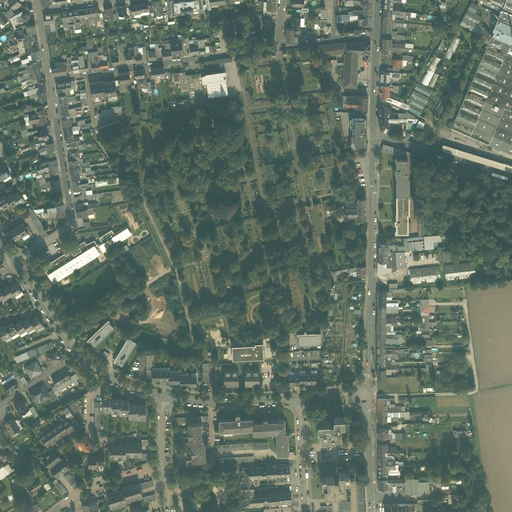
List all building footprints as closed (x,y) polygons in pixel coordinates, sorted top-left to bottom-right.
[(154,1),(156,14),(162,13),(163,13),(161,0),(154,1)] [(183,0),(184,0),(179,1),(179,0),(170,0),(172,15),(181,14),(181,12),(185,11),(186,13),(203,11),(201,0),(183,0)] [(483,3),(497,10),(499,6),(483,0),(482,3),(483,3)] [(511,0),(483,0),(499,6),(501,8),(499,13),(492,30),(494,31),(492,35),(487,45),(511,55),(511,0)] [(459,23),(481,35),(485,27),(477,24),(481,16),(474,13),(478,5),(471,1),(459,23)] [(148,2),(139,3),(141,12),(149,11),(150,11),(149,6),(148,2)] [(276,11),(276,2),(267,2),(267,6),(267,11),(271,11),(276,11)] [(141,13),(141,12),(139,3),(131,5),(132,9),(133,14),(134,14),(141,13)] [(491,10),(499,13),(501,8),(499,6),(497,10),(483,3),(481,8),(490,13),(491,10)] [(119,13),(119,15),(127,14),(125,5),(118,6),(118,7),(119,13)] [(108,18),(109,20),(113,19),(114,19),(113,14),(112,7),(104,8),(106,18),(108,18)] [(10,8),(5,12),(10,18),(15,15),(10,8)] [(16,18),(17,22),(23,22),(23,20),(27,19),(30,18),(29,12),(26,12),(26,14),(23,15),(22,15),(22,17),(16,18)] [(43,15),(45,24),(49,23),(54,22),(53,14),(43,15)] [(363,14),(359,14),(358,19),(358,24),(358,25),(362,25),(371,26),(372,15),(363,14)] [(384,14),(383,22),(392,22),(392,19),(392,15),(384,14)] [(292,18),(292,29),(300,30),(300,20),(300,18),(294,18),(292,18)] [(263,29),(271,29),(271,20),(263,20),(263,29)] [(391,26),(392,22),(383,22),(383,31),(388,31),(391,31),(391,26)] [(18,29),(19,33),(32,31),(36,31),(35,24),(26,25),(27,28),(18,29)] [(480,37),(487,45),(492,35),(485,27),(481,35),(480,37)] [(286,40),(293,40),(293,37),(293,33),(297,33),(300,33),(300,30),(292,29),(286,29),(286,40)] [(17,34),(18,42),(23,40),(33,38),(33,37),(32,31),(19,33),(17,34)] [(453,35),(444,56),(450,59),(460,38),(453,35)] [(382,47),(391,47),(392,44),(392,38),(383,37),(382,47)] [(34,44),(33,38),(23,40),(18,42),(19,48),(20,48),(25,47),(28,47),(28,46),(31,45),(31,44),(34,44)] [(442,50),(448,40),(443,38),(437,48),(442,50)] [(176,44),(171,45),(171,50),(172,55),(183,53),(182,42),(181,40),(177,41),(175,41),(176,44)] [(345,44),(345,53),(358,54),(370,54),(371,43),(361,42),(361,43),(345,42),(345,44)] [(330,50),(331,55),(345,53),(345,44),(338,45),(337,44),(329,45),(330,50)] [(200,53),(198,45),(195,45),(189,46),(191,55),(200,53)] [(511,55),(487,45),(451,128),(488,144),(492,135),(511,143),(511,55)] [(89,58),(94,58),(94,57),(99,57),(98,53),(98,51),(97,48),(97,47),(92,48),(91,48),(91,47),(87,47),(88,51),(89,58)] [(391,55),(391,51),(391,47),(382,47),(382,55),(391,55)] [(32,57),(33,59),(40,57),(39,49),(31,50),(32,57)] [(131,61),(136,61),(135,55),(134,50),(127,51),(128,53),(125,54),(126,56),(124,56),(125,58),(126,58),(127,62),(128,62),(131,62),(131,61)] [(172,55),(171,50),(166,50),(163,51),(162,51),(163,55),(163,59),(172,58),(172,55)] [(112,52),(112,53),(111,53),(111,55),(113,64),(120,63),(119,56),(115,57),(114,54),(114,51),(112,52)] [(356,87),(358,54),(345,53),(343,87),(356,87)] [(420,82),(427,85),(441,58),(434,55),(420,82)] [(27,65),(28,68),(29,72),(39,69),(36,62),(31,64),(30,61),(27,62),(28,65),(27,65)] [(52,73),(53,75),(66,73),(64,61),(58,62),(58,67),(56,67),(51,68),(52,73)] [(151,69),(152,73),(155,73),(155,76),(156,80),(160,80),(160,75),(164,75),(165,74),(164,67),(155,68),(151,69)] [(39,69),(29,72),(31,76),(32,78),(32,79),(36,77),(41,76),(39,69)] [(180,81),(182,91),(187,90),(185,71),(172,73),(173,80),(180,79),(180,81)] [(201,76),(203,84),(207,83),(207,82),(222,80),(226,79),(225,71),(224,71),(221,71),(206,74),(205,72),(201,73),(201,76)] [(120,82),(123,82),(125,82),(131,81),(129,72),(119,73),(120,82)] [(396,76),(396,72),(393,72),(386,72),(381,72),(381,82),(389,83),(389,76),(396,76)] [(429,85),(433,87),(439,73),(434,72),(429,85)] [(201,73),(191,74),(185,75),(189,98),(189,100),(189,103),(195,102),(195,99),(192,78),(201,76),(201,73)] [(141,87),(142,87),(142,86),(147,85),(147,82),(146,77),(145,76),(137,77),(138,87),(141,86),(141,87)] [(27,83),(28,86),(35,84),(33,81),(36,80),(36,77),(32,79),(32,78),(29,79),(30,82),(27,83)] [(95,98),(95,101),(100,100),(101,100),(101,97),(105,97),(106,100),(109,99),(108,98),(112,97),(112,99),(114,99),(113,97),(117,96),(116,85),(115,80),(104,82),(103,81),(90,83),(92,99),(95,98)] [(207,83),(209,97),(228,94),(227,91),(224,92),(222,80),(207,82),(207,83)] [(38,82),(39,88),(39,91),(45,90),(47,90),(46,81),(38,82)] [(58,91),(66,90),(70,89),(72,89),(71,81),(65,82),(56,83),(58,91)] [(414,89),(429,96),(432,90),(417,82),(414,89)] [(37,92),(39,91),(39,88),(37,89),(36,87),(33,88),(33,87),(35,86),(35,84),(28,86),(29,90),(24,92),(25,96),(28,95),(29,94),(37,92)] [(383,97),(389,97),(389,94),(390,87),(380,86),(380,96),(381,97),(383,97)] [(38,95),(38,97),(38,100),(39,101),(47,100),(45,90),(39,91),(37,92),(38,95)] [(407,109),(419,115),(428,97),(414,90),(406,104),(409,105),(407,109)] [(400,107),(401,106),(402,102),(399,101),(393,98),(390,103),(400,107)] [(379,104),(379,117),(388,117),(389,117),(390,112),(390,107),(386,107),(386,104),(380,104),(379,104)] [(36,109),(36,113),(37,116),(45,115),(44,108),(36,109)] [(45,115),(37,116),(37,120),(38,124),(46,123),(45,115)] [(71,120),(70,117),(62,119),(63,127),(72,126),(71,120)] [(366,146),(366,118),(352,118),(352,125),(352,140),(351,140),(351,143),(352,149),(366,146)] [(97,129),(99,135),(122,126),(120,121),(97,129)] [(73,134),(72,129),(72,126),(63,127),(65,136),(73,134)] [(38,130),(39,134),(39,139),(48,137),(49,137),(47,129),(38,130)] [(511,154),(511,143),(492,135),(488,144),(511,154)] [(397,159),(408,159),(410,153),(383,144),(381,151),(397,156),(397,159)] [(511,172),(511,165),(504,163),(443,144),(441,150),(502,169),(511,172)] [(79,155),(78,149),(78,148),(75,149),(70,149),(71,155),(73,154),(74,158),(76,158),(80,157),(79,155)] [(76,159),(77,160),(78,167),(81,166),(86,165),(86,162),(83,162),(83,158),(80,158),(76,159)] [(398,188),(398,195),(409,195),(409,178),(408,178),(408,159),(397,159),(397,168),(395,168),(395,171),(397,171),(397,178),(398,178),(398,185),(396,185),(396,188),(398,188)] [(4,164),(0,166),(0,174),(1,176),(2,177),(2,178),(9,173),(4,164)] [(51,187),(51,191),(61,189),(59,179),(49,180),(46,182),(48,188),(51,187)] [(18,203),(24,199),(24,198),(23,196),(19,191),(13,195),(17,202),(18,203)] [(11,206),(17,202),(13,195),(12,193),(5,197),(10,204),(10,205),(11,206)] [(3,208),(10,204),(5,197),(4,195),(0,198),(0,202),(2,206),(3,207),(3,208)] [(409,213),(409,195),(398,195),(398,202),(396,202),(396,205),(398,205),(398,212),(396,212),(396,219),(395,219),(395,222),(396,222),(396,231),(410,231),(410,222),(407,222),(407,213),(409,213)] [(44,212),(48,211),(64,209),(63,204),(55,205),(55,207),(48,209),(44,209),(44,212)] [(357,207),(357,210),(357,213),(366,213),(366,207),(366,205),(357,205),(357,207)] [(22,223),(15,227),(21,235),(27,232),(25,228),(22,223)] [(95,246),(98,250),(101,248),(103,251),(131,234),(127,228),(126,226),(114,233),(112,229),(99,237),(101,242),(97,244),(95,246)] [(15,239),(21,235),(15,227),(9,231),(15,239)] [(445,234),(424,236),(425,240),(426,249),(429,248),(434,248),(433,241),(446,240),(445,234)] [(48,274),(53,282),(68,273),(67,271),(80,263),(81,265),(100,253),(98,250),(95,246),(97,244),(94,240),(86,244),(84,240),(78,244),(77,244),(69,249),(70,249),(68,251),(69,253),(66,255),(65,253),(50,262),(51,263),(50,264),(49,263),(44,266),(49,274),(48,274)] [(407,242),(408,245),(408,250),(426,249),(425,240),(407,242)] [(387,251),(387,244),(387,242),(379,242),(379,244),(378,244),(378,251),(387,251)] [(442,250),(443,261),(452,260),(451,250),(442,250)] [(387,262),(387,251),(378,251),(378,262),(387,262)] [(387,262),(387,266),(391,266),(405,265),(404,251),(398,251),(387,251),(387,262)] [(445,265),(446,280),(476,276),(474,261),(445,265)] [(378,272),(391,272),(391,266),(387,266),(387,262),(378,262),(378,272)] [(409,268),(411,284),(441,281),(439,265),(409,268)] [(365,266),(356,266),(356,270),(356,275),(365,275),(365,266)] [(44,281),(49,290),(53,288),(47,279),(44,281)] [(16,282),(10,286),(14,293),(15,295),(21,291),(16,282)] [(7,297),(14,293),(10,286),(9,285),(2,289),(6,296),(7,297)] [(377,300),(378,300),(386,300),(386,297),(386,292),(386,291),(377,291),(377,300)] [(378,307),(377,315),(386,315),(386,312),(386,307),(378,307)] [(38,316),(31,320),(35,326),(36,328),(43,324),(38,316)] [(29,318),(23,322),(26,328),(28,330),(35,326),(31,320),(29,318)] [(88,341),(89,340),(109,321),(110,321),(108,319),(87,340),(88,341)] [(21,320),(14,324),(18,330),(20,332),(26,328),(23,322),(21,320)] [(89,340),(94,346),(114,327),(109,321),(89,340)] [(13,322),(6,326),(11,334),(18,330),(14,324),(13,322)] [(377,322),(377,331),(386,331),(386,322),(377,322)] [(0,331),(4,338),(11,334),(6,326),(5,323),(0,326),(0,331)] [(298,335),(299,345),(321,344),(321,332),(316,333),(317,334),(298,335)] [(115,362),(115,361),(130,338),(130,337),(129,336),(113,361),(115,362)] [(130,338),(115,361),(122,365),(136,342),(130,338)] [(377,338),(377,346),(385,346),(385,343),(398,343),(398,338),(396,338),(395,338),(391,338),(377,338)] [(264,358),(263,342),(255,343),(255,344),(243,345),(243,347),(232,347),(232,359),(264,358)] [(51,365),(52,366),(58,363),(57,361),(61,358),(56,349),(47,355),(52,364),(51,365)] [(22,359),(29,357),(27,351),(23,352),(20,353),(22,359)] [(377,353),(377,362),(385,362),(385,356),(385,353),(377,353)] [(38,357),(41,362),(46,359),(43,354),(38,357)] [(34,358),(36,361),(39,366),(42,364),(41,362),(38,357),(38,356),(34,358)] [(36,361),(27,366),(30,371),(28,372),(31,377),(35,374),(41,370),(39,366),(36,361)] [(386,374),(385,369),(377,369),(377,377),(386,377),(386,374)] [(245,385),(259,384),(259,370),(245,371),(245,385)] [(59,375),(64,383),(71,379),(70,378),(66,371),(59,375)] [(224,385),(239,385),(239,371),(224,371),(224,385)] [(53,381),(56,386),(57,387),(64,383),(59,375),(55,378),(56,379),(53,381)] [(4,385),(8,392),(14,389),(18,387),(13,379),(4,385)] [(73,382),(71,379),(64,383),(66,387),(73,383),(73,382)] [(66,387),(64,383),(57,387),(56,386),(55,386),(58,391),(58,392),(61,390),(66,387)] [(29,393),(34,401),(40,397),(42,397),(44,400),(50,397),(48,393),(43,385),(29,393)] [(50,397),(52,401),(57,398),(57,396),(55,393),(53,390),(48,393),(50,397)] [(108,409),(112,409),(112,397),(112,395),(104,395),(104,408),(104,407),(107,407),(108,408),(108,409)] [(125,413),(129,413),(129,402),(129,399),(122,399),(122,397),(119,397),(112,397),(112,409),(112,411),(112,409),(115,409),(116,410),(116,411),(120,411),(120,412),(121,412),(121,410),(124,410),(124,411),(125,412),(125,413)] [(378,398),(378,412),(387,412),(386,400),(386,398),(378,398)] [(15,404),(21,414),(29,409),(23,399),(15,404)] [(390,400),(386,400),(387,412),(387,417),(390,417),(390,412),(395,411),(394,407),(394,404),(390,404),(390,400)] [(136,402),(129,402),(129,413),(129,416),(129,414),(132,414),(133,415),(133,416),(137,416),(137,417),(138,417),(138,415),(140,415),(142,416),(142,417),(146,417),(146,404),(139,404),(139,402),(136,402)] [(29,409),(33,416),(38,414),(33,406),(29,409)] [(387,417),(387,412),(378,412),(378,422),(387,422),(387,417)] [(232,430),(253,428),(253,421),(253,417),(252,416),(244,417),(244,418),(240,418),(240,417),(240,413),(236,413),(235,414),(235,417),(236,419),(228,419),(228,418),(220,418),(219,419),(220,430),(224,430),(232,430)] [(423,413),(422,420),(434,422),(434,418),(427,417),(427,414),(423,413)] [(320,431),(320,439),(335,438),(335,437),(342,436),(341,425),(345,424),(345,417),(334,417),(334,421),(318,422),(318,431),(320,431)] [(5,423),(11,434),(20,429),(18,426),(15,421),(13,418),(13,419),(11,421),(11,420),(5,423)] [(68,418),(63,421),(69,430),(69,431),(75,427),(74,426),(73,424),(71,422),(69,419),(68,418)] [(259,420),(253,421),(253,428),(253,433),(275,431),(275,420),(268,420),(268,419),(267,418),(263,418),(263,420),(263,422),(259,422),(259,420)] [(284,419),(275,420),(275,431),(277,453),(289,452),(288,444),(287,444),(287,440),(288,440),(288,439),(287,439),(286,436),(288,436),(290,436),(290,433),(289,432),(287,431),(286,431),(284,431),(284,428),(285,428),(285,420),(284,419)] [(62,420),(57,424),(63,434),(69,430),(63,421),(62,420)] [(190,442),(191,442),(203,441),(202,421),(188,422),(189,428),(188,428),(189,437),(190,442)] [(57,424),(51,428),(58,437),(63,434),(57,424)] [(51,428),(46,431),(52,441),(58,437),(51,428)] [(378,439),(388,438),(388,432),(387,429),(378,429),(378,439)] [(47,445),(52,441),(46,431),(40,435),(47,445)] [(79,441),(85,451),(93,446),(86,436),(81,439),(79,441)] [(205,441),(203,441),(191,442),(191,447),(193,447),(193,450),(192,451),(193,451),(193,455),(192,455),(192,460),(197,460),(206,459),(206,452),(204,452),(204,446),(205,446),(205,441)] [(142,442),(134,442),(134,455),(134,454),(138,454),(138,455),(142,455),(142,453),(142,445),(142,442)] [(218,451),(253,449),(253,444),(253,443),(217,445),(218,451)] [(378,444),(378,452),(386,452),(387,452),(387,447),(387,443),(378,444)] [(114,457),(118,457),(118,444),(110,444),(110,457),(110,456),(114,456),(114,457)] [(43,457),(58,476),(69,468),(54,449),(43,457)] [(378,464),(395,464),(395,461),(395,460),(394,460),(387,460),(387,455),(386,455),(378,455),(378,464)] [(218,458),(219,464),(254,462),(254,456),(218,458)] [(0,478),(13,471),(12,469),(8,464),(4,466),(2,464),(0,465),(0,478)] [(243,484),(243,485),(251,484),(250,478),(252,478),(253,477),(258,477),(259,478),(261,478),(262,477),(272,476),(273,477),(275,477),(276,476),(290,475),(289,464),(277,465),(277,464),(266,464),(266,466),(261,467),(261,465),(246,466),(241,466),(242,471),(243,471),(244,473),(242,473),(242,478),(243,481),(244,484),(243,484)] [(379,474),(387,474),(387,470),(387,468),(389,468),(389,470),(391,470),(391,469),(395,469),(395,464),(378,464),(378,474),(379,474)] [(398,464),(395,464),(395,469),(391,469),(391,470),(389,470),(389,468),(387,468),(387,470),(387,474),(392,474),(392,475),(400,475),(400,470),(398,470),(398,464)] [(78,483),(70,474),(69,472),(64,475),(66,478),(73,487),(78,483)] [(324,486),(325,494),(340,493),(340,492),(346,491),(346,483),(346,480),(350,480),(349,472),(338,472),(338,476),(322,477),(323,486),(324,486)] [(60,482),(59,482),(56,478),(51,482),(55,486),(63,495),(68,491),(60,482)] [(405,478),(392,478),(387,478),(379,478),(379,488),(388,488),(388,483),(395,483),(405,483),(405,478)] [(405,483),(405,494),(429,493),(429,478),(405,478),(405,483)] [(139,483),(141,489),(154,485),(152,479),(139,483)] [(24,486),(29,492),(34,489),(41,484),(38,480),(33,484),(31,485),(29,483),(24,486)] [(123,487),(123,489),(126,500),(143,495),(141,489),(139,483),(139,482),(123,487)] [(383,492),(383,493),(384,492),(387,492),(388,493),(389,492),(395,491),(395,492),(397,492),(397,486),(396,485),(395,483),(388,483),(388,488),(379,488),(379,492),(383,492)] [(251,493),(251,487),(243,488),(244,488),(244,492),(243,492),(243,494),(243,500),(245,499),(245,502),(244,502),(244,507),(249,506),(252,506),(257,506),(261,506),(261,504),(264,504),(268,503),(268,505),(269,505),(269,503),(271,503),(271,505),(274,505),(279,505),(279,503),(292,502),(291,492),(277,493),(276,492),(274,492),(273,493),(263,493),(262,493),(260,493),(259,494),(254,494),(253,493),(251,493)] [(127,502),(126,500),(123,489),(107,493),(111,506),(127,502)] [(143,496),(145,502),(156,499),(155,493),(143,496)] [(87,509),(87,510),(97,507),(95,500),(82,504),(83,509),(84,509),(87,509)] [(339,502),(339,511),(351,511),(351,501),(339,502)] [(414,503),(406,504),(405,511),(412,511),(413,509),(414,509),(414,503)]
